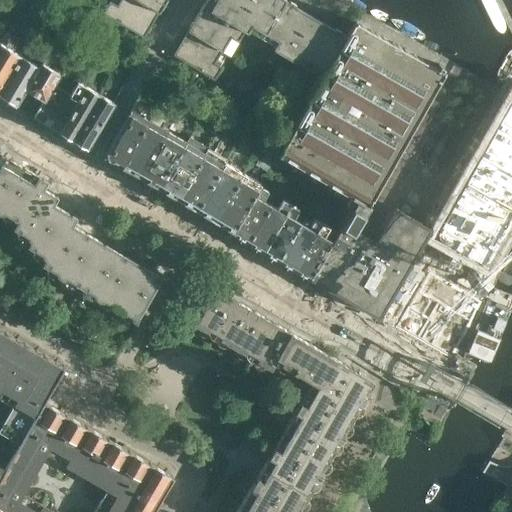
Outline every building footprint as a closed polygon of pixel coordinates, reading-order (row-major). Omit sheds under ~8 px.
[(144,38),(159,12),(138,0),(119,0),(117,5),(110,1),(102,13),(144,38)] [(138,0),(159,12),(166,0),(138,0)] [(265,33),(285,0),(216,0),(221,3),(216,10),(216,11),(204,3),(188,30),(222,50),(230,36),(237,41),(243,30),(247,32),(251,25),(265,33)] [(345,36),(319,21),(285,0),(265,33),(278,41),(273,49),(295,62),(300,55),(325,70),(345,36)] [(368,204),(443,72),(443,71),(441,70),(443,67),(438,64),(436,67),(354,21),(345,36),(325,70),(326,71),(321,79),(278,154),(350,196),(345,205),(351,208),(332,241),(316,268),(320,270),(316,277),(312,275),(310,278),(311,278),(313,280),(313,279),(327,287),(327,288),(329,289),(343,297),(345,298),(360,306),(359,307),(361,308),(361,307),(376,316),(375,316),(377,317),(378,317),(398,282),(418,248),(430,228),(429,228),(427,226),(427,227),(413,219),(413,218),(412,217),(411,218),(397,209),(396,208),(395,208),(394,210),(393,210),(392,212),(393,212),(384,227),(383,228),(383,229),(375,242),(361,234),(355,230),(370,205),(368,204)] [(214,63),(222,50),(188,30),(173,55),(214,80),(221,67),(214,63)] [(0,92),(25,51),(2,37),(0,40),(0,92)] [(26,89),(43,62),(25,51),(0,92),(0,95),(16,106),(26,89)] [(69,96),(78,82),(79,79),(45,58),(43,62),(26,89),(44,99),(34,116),(60,132),(78,101),(69,96)] [(87,148),(113,103),(78,82),(69,96),(78,101),(60,132),(87,148)] [(121,167),(147,122),(149,124),(158,108),(138,96),(106,152),(107,159),(108,159),(121,167)] [(437,232),(437,236),(438,239),(441,241),(478,262),(481,263),(484,263),(487,262),(490,259),(511,219),(511,96),(438,229),(437,232)] [(140,178),(166,133),(149,124),(147,122),(121,167),(140,178)] [(158,189),(184,144),(166,133),(140,178),(158,189)] [(177,200),(203,155),(184,144),(158,189),(177,200)] [(196,210),(222,166),(203,155),(177,200),(196,210)] [(54,205),(58,198),(44,189),(48,182),(5,157),(0,166),(0,211),(17,222),(13,229),(31,240),(32,241),(53,204),(54,205)] [(214,221),(240,177),(222,166),(196,210),(214,221)] [(233,232),(259,188),(240,177),(214,221),(233,232)] [(248,241),(269,204),(262,200),(267,190),(260,186),(259,188),(233,232),(248,241)] [(264,250),(291,204),(282,199),(277,209),(269,204),(248,241),(264,250)] [(60,276),(85,233),(73,226),(77,219),(54,205),(53,204),(32,241),(31,240),(27,247),(46,258),(42,265),(60,276)] [(279,259),(301,222),(293,218),(299,209),(291,204),(264,250),(263,251),(279,260),(279,259)] [(295,268),(322,222),(314,218),(308,227),(301,222),(279,259),(295,268)] [(316,268),(332,241),(324,236),(330,227),(322,222),(295,268),(310,278),(312,275),(316,277),(320,270),(316,268)] [(98,298),(124,255),(85,233),(60,276),(98,298)] [(137,321),(161,279),(162,277),(124,255),(98,298),(137,321)] [(429,271),(396,328),(452,360),(482,302),(429,271)] [(233,348),(254,311),(215,289),(194,325),(233,348)] [(271,370),(276,362),(292,334),(254,311),(233,348),(271,370)] [(0,387),(3,381),(23,393),(2,428),(22,439),(13,454),(34,467),(43,453),(107,490),(99,504),(113,511),(152,511),(172,477),(43,402),(50,391),(64,367),(0,330),(0,511),(59,511),(21,490),(30,474),(8,462),(5,467),(0,464),(0,387)] [(330,457),(374,382),(292,334),(276,362),(311,383),(284,430),(330,457)] [(252,511),(298,511),(319,476),(330,457),(284,430),(240,505),(252,511)]
